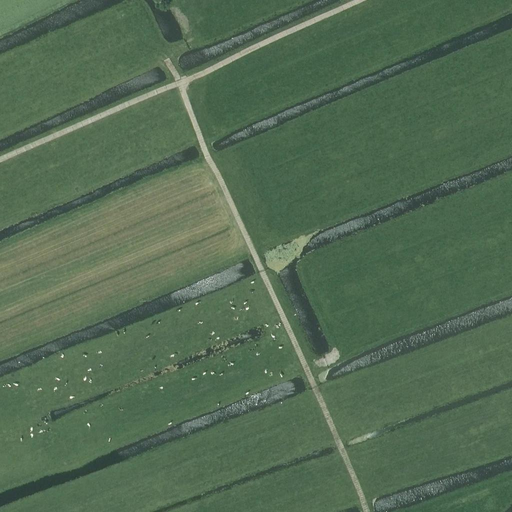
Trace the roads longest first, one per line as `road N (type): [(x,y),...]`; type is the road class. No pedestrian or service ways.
road 1 (track): [(179,83),(365,511)]
road 2 (track): [(360,0),(0,161)]
